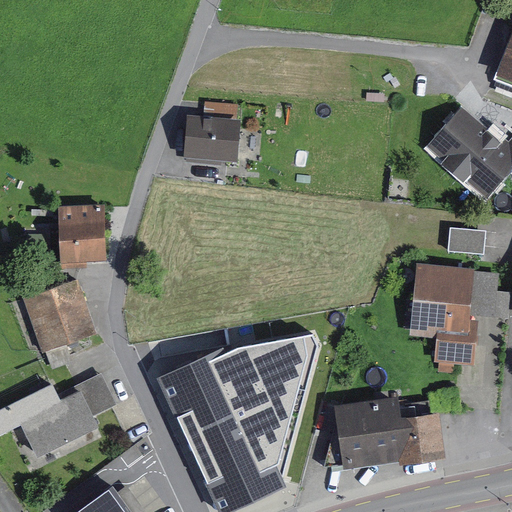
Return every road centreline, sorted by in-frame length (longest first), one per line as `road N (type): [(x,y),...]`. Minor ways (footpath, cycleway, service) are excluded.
road 1 (residential): [(202,511),(121,323),(144,180),(214,0)]
road 2 (primary): [(511,481),(388,511)]
